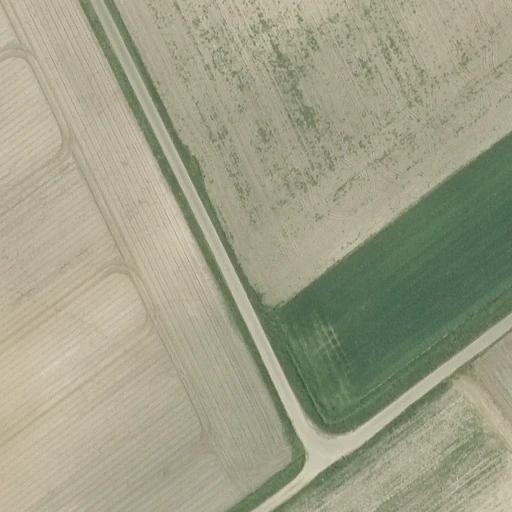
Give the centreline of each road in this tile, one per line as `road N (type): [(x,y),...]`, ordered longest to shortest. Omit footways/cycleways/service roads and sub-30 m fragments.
road 1 (unclassified): [(326,448),(303,431),(93,0)]
road 2 (unclassified): [(326,448),(349,445),(511,322)]
